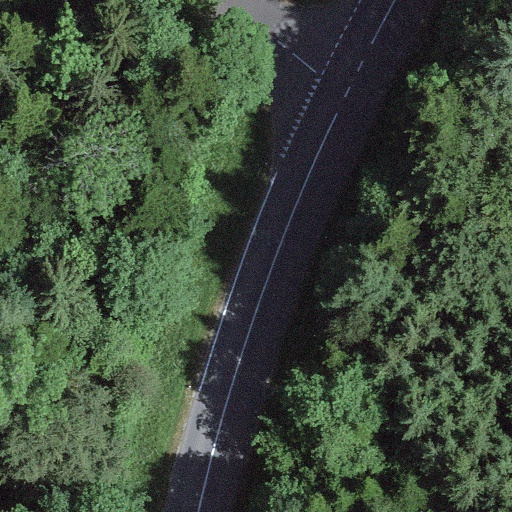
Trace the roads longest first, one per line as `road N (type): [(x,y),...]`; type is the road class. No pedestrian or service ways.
road 1 (secondary): [(348,93),(251,323),(197,511)]
road 2 (residential): [(348,93),(222,0)]
